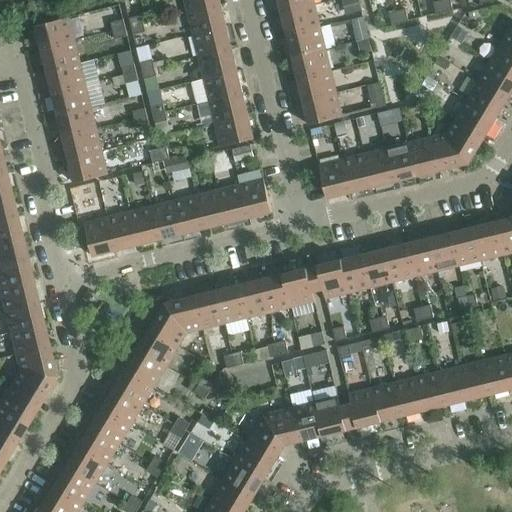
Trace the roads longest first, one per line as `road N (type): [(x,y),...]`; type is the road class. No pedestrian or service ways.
road 1 (residential): [(2,511),(81,374),(62,284)]
road 2 (residential): [(62,284),(17,56),(0,60)]
road 3 (residential): [(62,284),(302,226)]
road 4 (residential): [(302,226),(482,183),(511,139)]
road 5 (residential): [(302,226),(247,0)]
road 6 (residential): [(297,511),(319,486),(511,438)]
